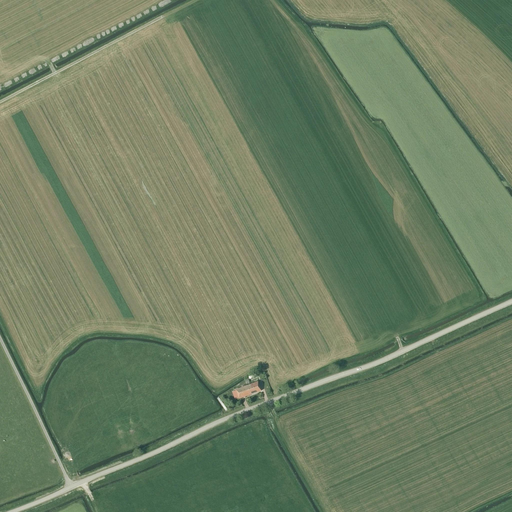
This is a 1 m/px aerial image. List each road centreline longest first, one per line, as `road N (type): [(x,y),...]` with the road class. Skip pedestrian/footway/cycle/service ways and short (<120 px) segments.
road 1 (tertiary): [(70,487),(511,302)]
road 2 (unclassified): [(70,487),(0,332)]
